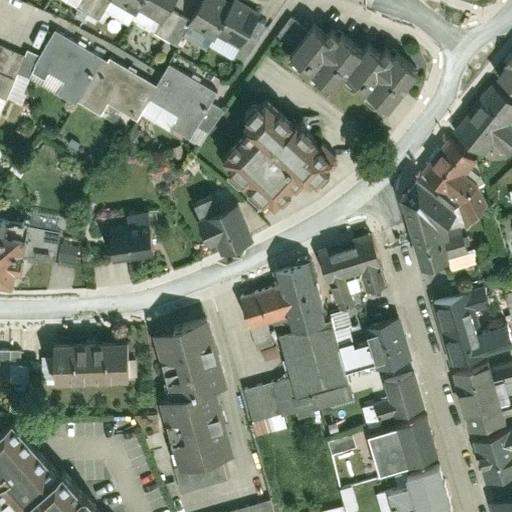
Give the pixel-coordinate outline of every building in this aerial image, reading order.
[(80,0),(76,8),(88,14),(96,0),(80,0)] [(96,0),(88,14),(101,22),(110,5),(133,19),(139,8),(161,21),(155,31),(166,37),(183,9),(172,3),(173,0),(96,0)] [(183,9),(166,37),(177,43),(187,27),(210,41),(216,30),(241,44),(233,57),(243,62),(260,34),(250,29),(257,17),(230,1),(226,7),(214,0),(202,0),(193,15),(183,9)] [(341,71),(387,106),(416,68),(393,50),(387,57),(365,41),(359,49),(335,31),(331,36),(308,18),(284,50),(330,86),(341,71)] [(189,138),(218,90),(170,61),(158,82),(110,54),(107,59),(58,29),(31,74),(103,118),(111,105),(136,120),(142,110),(189,138)] [(511,59),(499,74),(511,85),(511,59)] [(0,95),(6,98),(15,78),(0,71),(0,95)] [(511,97),(493,84),(458,131),(478,146),(492,127),(507,138),(511,131),(511,116),(505,112),(511,102),(511,97)] [(247,127),(220,156),(277,208),(305,176),(315,185),(340,157),(268,92),(241,122),(247,127)] [(452,140),(425,175),(469,208),(484,188),(463,172),(474,157),(452,140)] [(410,198),(428,262),(464,251),(459,234),(449,237),(447,232),(460,217),(425,183),(410,198)] [(213,250),(250,236),(234,190),(196,204),(213,250)] [(162,203),(100,218),(110,261),(172,246),(162,203)] [(17,270),(23,232),(0,228),(0,280),(9,282),(11,269),(17,270)] [(374,231),(322,245),(336,294),(348,291),(344,274),(362,268),(368,288),(388,283),(374,231)] [(66,242),(62,258),(75,260),(78,245),(66,242)] [(281,283),(247,292),(256,324),(288,315),(292,330),(332,317),(314,258),(277,268),(281,283)] [(490,286),(438,298),(453,360),(511,346),(511,319),(487,326),(482,306),(494,303),(490,286)] [(340,342),(349,371),(377,362),(379,369),(409,360),(396,315),(364,324),(368,340),(357,343),(355,337),(340,342)] [(292,330),(280,334),(292,373),(301,402),(304,411),(357,395),(349,371),(340,342),(332,317),(292,330)] [(223,387),(203,319),(150,335),(169,398),(156,402),(176,470),(222,456),(232,453),(213,390),(223,387)] [(128,339),(54,341),(55,381),(129,379),(128,339)] [(0,345),(0,376),(30,377),(30,346),(0,345)] [(492,364),(458,372),(472,428),(506,419),(492,364)] [(376,401),(381,418),(425,405),(414,369),(383,378),(389,397),(376,401)] [(301,402),(292,373),(249,386),(257,416),(301,402)] [(440,452),(429,414),(368,432),(379,470),(440,452)] [(97,511),(67,473),(60,478),(21,429),(0,445),(0,488),(15,508),(23,502),(30,511),(97,511)] [(328,438),(331,450),(356,443),(353,432),(328,438)] [(479,439),(489,483),(511,477),(511,440),(510,432),(479,439)] [(230,482),(222,456),(176,470),(170,472),(177,497),(230,482)] [(455,511),(443,466),(405,476),(407,486),(387,492),(392,511),(455,511)] [(275,511),(271,497),(216,511),(275,511)] [(511,511),(511,497),(495,502),(497,511),(511,511)]
